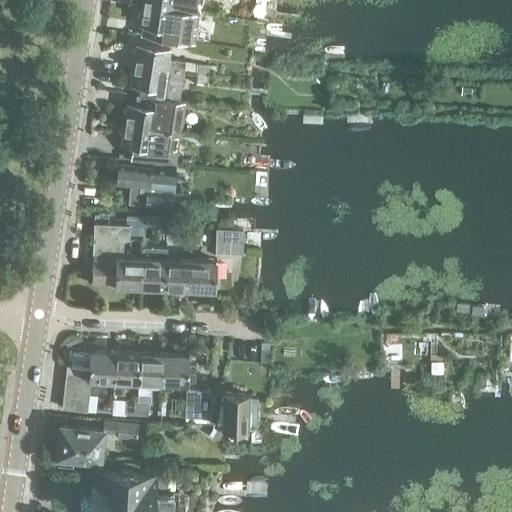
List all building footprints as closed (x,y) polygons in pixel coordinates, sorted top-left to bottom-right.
[(142,0),(142,4),(192,12),(193,12),(197,13),(199,13),(200,9),(198,7),(199,5),(201,3),(202,1),(202,0),(142,0)] [(192,42),(197,13),(193,12),(192,12),(142,4),(140,12),(138,14),(137,18),(139,20),(139,23),(143,23),(141,33),(192,42)] [(206,76),(208,64),(168,58),(170,48),(136,43),(136,47),(132,50),(131,54),(134,55),(133,63),(183,72),(195,74),(206,76)] [(178,101),(183,72),(133,63),(132,71),(129,73),(128,77),(130,80),(129,83),(138,85),(137,94),(178,101)] [(205,84),(206,76),(195,74),(194,82),(205,84)] [(471,96),(471,88),(462,87),(461,95),(471,96)] [(179,132),(184,102),(178,101),(137,94),(135,103),(127,102),(127,106),(123,109),(123,113),(124,116),(123,123),(179,132)] [(174,164),(179,133),(179,132),(123,123),(122,131),(120,132),(119,137),(121,138),(121,142),(133,144),(130,159),(174,164)] [(172,188),(174,168),(117,163),(115,183),(172,188)] [(171,208),(173,192),(147,190),(145,206),(171,208)] [(152,225),(152,213),(144,213),(144,225),(152,225)] [(158,226),(166,226),(167,214),(159,214),(158,226)] [(128,238),(129,225),(94,224),(92,283),(120,284),(121,255),(122,238),(128,238)] [(179,227),(166,226),(165,240),(178,240),(179,227)] [(243,253),(243,229),(216,229),(216,252),(243,253)] [(165,286),(166,257),(167,249),(143,248),(142,256),(141,285),(165,286)] [(141,285),(142,256),(121,255),(120,284),(141,285)] [(190,287),(191,258),(166,257),(165,286),(190,287)] [(216,285),(217,277),(214,277),(215,259),(191,258),(190,287),(214,288),(214,285),(216,285)] [(113,380),(114,350),(90,350),(89,369),(89,379),(90,379),(113,380)] [(136,385),(138,351),(114,350),(113,380),(113,392),(124,392),(124,384),(136,385)] [(162,381),(163,352),(138,351),(136,385),(150,385),(151,381),(162,381)] [(187,382),(194,380),(194,372),(188,370),(188,353),(163,352),(162,381),(162,389),(171,389),(171,382),(187,382)] [(89,385),(90,379),(89,379),(89,369),(67,365),(65,382),(89,385)] [(88,398),(89,385),(65,382),(63,394),(88,398)] [(210,417),(211,391),(186,391),(185,416),(210,417)] [(248,396),(248,393),(223,392),(222,425),(247,426),(247,423),(257,423),(258,397),(248,396)] [(86,410),(88,398),(63,394),(62,408),(86,410)] [(136,413),(137,401),(126,401),(125,413),(136,413)] [(147,413),(147,402),(137,401),(136,413),(147,413)] [(135,439),(137,423),(104,419),(103,428),(60,424),(56,455),(58,455),(57,464),(71,465),(72,457),(95,459),(93,470),(99,470),(103,432),(117,434),(117,437),(135,439)] [(161,490),(163,473),(99,470),(93,470),(91,469),(90,489),(85,489),(80,494),(80,503),(83,509),(89,510),(88,511),(176,511),(177,491),(161,490)]
